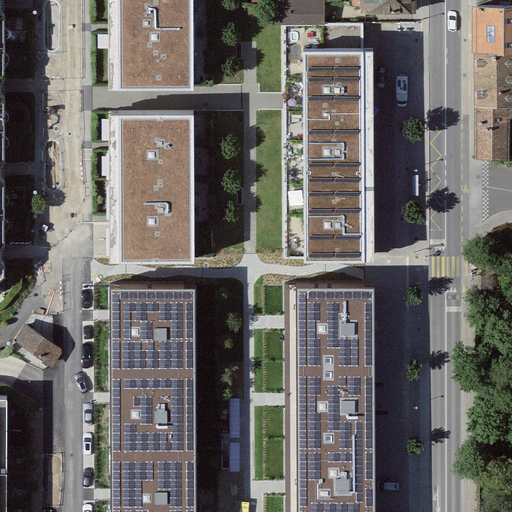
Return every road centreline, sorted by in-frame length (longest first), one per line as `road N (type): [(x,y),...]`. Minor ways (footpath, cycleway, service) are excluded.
road 1 (residential): [(63,511),(71,314),(64,222),(68,0)]
road 2 (primary): [(446,511),(445,188)]
road 3 (primary): [(445,188),(445,0)]
